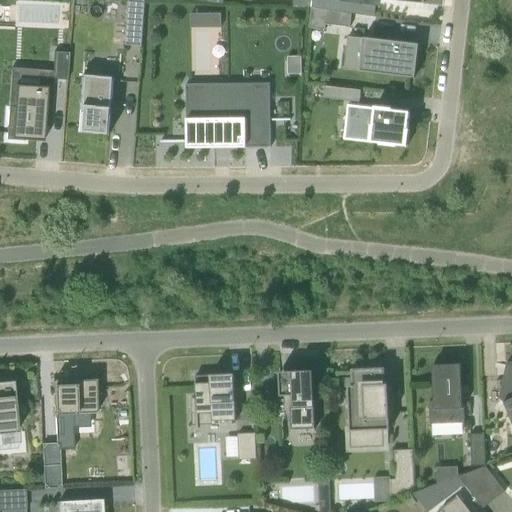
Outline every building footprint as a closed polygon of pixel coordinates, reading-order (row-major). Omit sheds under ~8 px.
[(292,0),(292,8),(312,9),(312,0),(292,0)] [(325,30),(326,25),(350,27),(352,14),(312,9),(310,28),(325,30)] [(126,45),(142,47),(145,13),(129,12),(126,45)] [(221,14),(212,14),(213,28),(221,28),(221,14)] [(419,45),(363,39),(360,72),(415,78),(419,45)] [(69,53),(54,52),(52,80),(67,81),(69,53)] [(288,57),(288,75),(302,74),(302,57),(288,57)] [(110,135),(111,114),(109,114),(110,100),(112,100),(114,80),(86,78),(86,76),(82,76),(78,133),(110,135)] [(49,115),(51,88),(14,85),(13,111),(8,110),(6,139),(43,142),(45,115),(49,115)] [(319,98),(353,101),(355,90),(321,86),(319,98)] [(245,101),(187,101),(187,145),(229,145),(229,148),(271,148),(271,87),(245,87),(245,101)] [(348,104),(348,106),(355,107),(350,140),(405,148),(410,113),(392,110),(392,109),(376,106),(375,108),(348,104)] [(511,362),(509,363),(507,363),(507,365),(506,370),(499,398),(501,400),(505,403),(511,409),(511,362)] [(463,404),(461,364),(461,363),(448,363),(448,365),(432,366),(434,401),(429,402),(430,424),(465,423),(464,404),(463,404)] [(391,430),(389,396),(389,385),(386,385),(386,368),(352,370),(353,386),(349,386),(351,432),(364,431),(364,432),(365,432),(366,448),(385,447),(384,431),(391,430)] [(294,396),(295,407),(291,407),(292,430),(316,429),(314,371),(280,373),(281,397),(294,396)] [(195,376),(197,399),(192,399),(193,414),(197,414),(213,414),(213,422),(237,421),(235,375),(195,376)] [(53,382),(53,387),(54,416),(97,413),(95,381),(53,382)] [(0,434),(16,433),(12,383),(0,383),(0,434)] [(257,460),(256,434),(238,434),(239,460),(257,460)] [(486,466),(484,434),(471,434),(472,466),(486,466)] [(42,445),(44,489),(61,488),(59,444),(42,445)] [(415,493),(413,450),(395,451),(396,480),(391,480),(392,502),(415,493)] [(483,509),(506,492),(486,467),(459,477),(465,485),(483,509)] [(446,499),(465,485),(459,477),(438,485),(434,486),(446,499)] [(374,484),(344,485),(345,499),(374,497),(374,484)] [(0,511),(26,510),(25,490),(0,491),(0,511)] [(470,511),(458,496),(457,496),(457,497),(442,509),(443,511),(470,511)] [(102,511),(102,510),(98,510),(97,500),(58,502),(58,511),(102,511)] [(331,511),(331,503),(320,504),(320,511),(331,511)]
